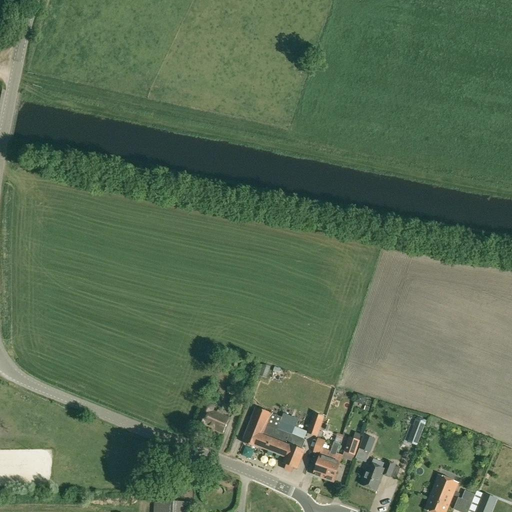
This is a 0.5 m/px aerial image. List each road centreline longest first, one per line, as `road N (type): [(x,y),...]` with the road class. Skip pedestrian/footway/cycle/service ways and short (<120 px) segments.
road 1 (unclassified): [(308,507),(279,485),(17,378),(0,361)]
road 2 (unclassified): [(0,150),(33,0)]
